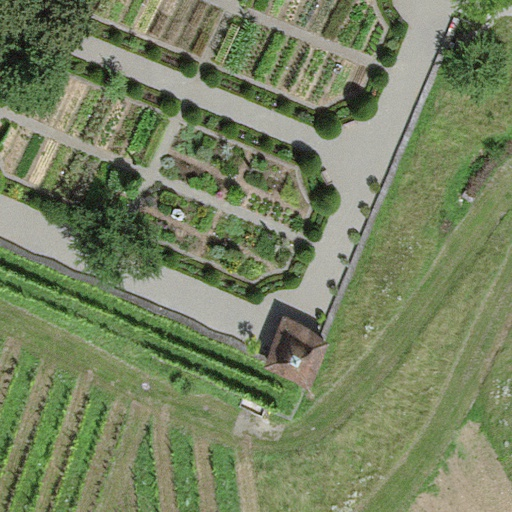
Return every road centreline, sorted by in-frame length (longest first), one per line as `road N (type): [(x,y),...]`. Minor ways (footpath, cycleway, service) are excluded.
road 1 (track): [(511,203),(381,396),(313,440)]
road 2 (track): [(511,283),(444,425),(368,511)]
